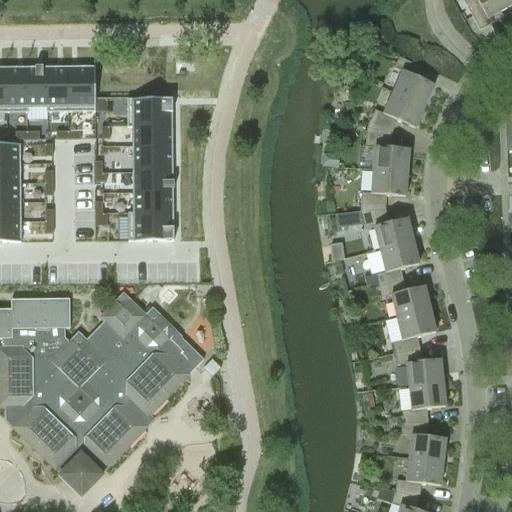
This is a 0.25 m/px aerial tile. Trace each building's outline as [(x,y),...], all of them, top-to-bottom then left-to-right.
[(461,0),(479,31),(497,21),(496,20),(498,14),(507,9),(502,0),(461,0)] [(511,0),(502,0),(507,9),(511,6),(511,0)] [(392,94),(423,109),(433,87),(416,79),(421,69),(398,59),(393,70),(402,74),(392,94)] [(27,69),(27,109),(47,109),(47,68),(27,69)] [(47,68),(47,109),(68,109),(68,68),(47,68)] [(68,68),(68,109),(95,109),(95,101),(95,68),(68,68)] [(6,69),(7,109),(27,109),(27,69),(6,69)] [(423,109),(392,94),(383,115),(374,111),(366,129),(390,135),(396,122),(414,130),(423,109)] [(95,109),(95,113),(103,113),(103,101),(95,101),(95,109)] [(127,101),(127,128),(168,128),(168,101),(127,101)] [(101,128),(101,141),(109,140),(109,128),(101,128)] [(127,128),(127,149),(168,149),(168,128),(127,128)] [(372,172),(406,175),(408,151),(389,150),(390,135),(366,129),(364,149),(374,150),(372,172)] [(15,133),(15,141),(27,141),(27,133),(15,133)] [(27,133),(27,141),(39,141),(39,133),(27,133)] [(56,133),(56,141),(68,141),(68,133),(56,133)] [(68,133),(68,141),(80,141),(80,133),(68,133)] [(0,146),(0,166),(20,166),(20,146),(0,146)] [(44,146),(44,158),(52,158),(52,146),(44,146)] [(127,149),(128,175),(168,175),(168,149),(127,149)] [(322,155),(321,168),(336,169),(337,156),(322,155)] [(96,163),(96,175),(104,175),(104,163),(96,163)] [(0,166),(0,185),(20,185),(20,166),(0,166)] [(406,175),(372,172),(370,195),(361,194),(360,213),(385,211),(386,197),(405,198),(406,175)] [(44,173),(44,185),(52,185),(52,173),(44,173)] [(96,175),(96,183),(108,183),(108,175),(104,175),(96,175)] [(128,175),(128,196),(168,195),(168,175),(128,175)] [(0,185),(0,204),(20,204),(20,185),(0,185)] [(44,185),(44,197),(52,197),(52,185),(44,185)] [(128,196),(128,216),(168,216),(168,195),(128,196)] [(0,204),(0,223),(20,224),(20,204),(0,204)] [(96,204),(96,216),(104,216),(104,204),(96,204)] [(379,252),(412,243),(407,221),(388,225),(385,211),(360,213),(364,232),(373,230),(379,252)] [(44,212),(44,224),(52,224),(52,212),(44,212)] [(96,216),(96,228),(104,228),(104,216),(96,216)] [(128,216),(128,243),(169,243),(168,216),(128,216)] [(0,223),(0,244),(21,244),(20,224),(0,223)] [(44,224),(45,236),(53,236),(52,224),(44,224)] [(412,243),(379,252),(384,274),(375,276),(376,278),(368,279),(370,290),(402,282),(400,271),(418,266),(412,243)] [(396,319),(429,311),(424,288),(405,293),(402,282),(370,290),(372,298),(380,296),(381,299),(390,297),(396,319)] [(78,293),(78,291),(69,291),(69,293),(69,301),(78,301),(78,293)] [(69,344),(64,339),(64,330),(69,330),(69,301),(10,301),(11,311),(0,310),(0,340),(1,340),(1,350),(0,349),(0,408),(5,409),(5,415),(16,426),(13,429),(61,476),(59,477),(80,498),(101,477),(100,476),(146,429),(142,424),(203,362),(152,311),(147,317),(123,293),(98,319),(96,317),(69,344)] [(429,311),(396,319),(401,342),(392,344),(395,355),(419,351),(416,339),(435,334),(429,311)] [(408,389),(442,385),(439,362),(421,364),(419,351),(395,355),(396,367),(405,366),(408,389)] [(220,370),(218,367),(213,362),(204,371),(212,378),(218,372),(220,370)] [(442,385),(408,389),(410,412),(401,413),(402,425),(427,425),(426,411),(445,408),(442,385)] [(408,460),(442,464),(445,441),(426,439),(427,425),(402,425),(401,437),(410,438),(408,460)] [(442,464),(408,460),(405,483),(396,482),(394,494),(419,499),(420,485),(439,488),(442,464)] [(398,511),(414,511),(419,499),(394,494),(391,505),(400,508),(398,511)]
